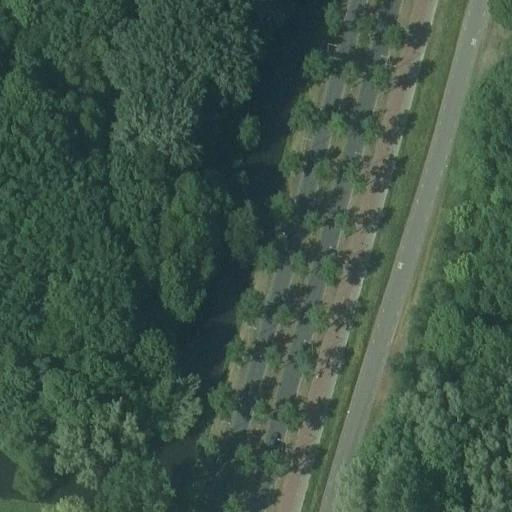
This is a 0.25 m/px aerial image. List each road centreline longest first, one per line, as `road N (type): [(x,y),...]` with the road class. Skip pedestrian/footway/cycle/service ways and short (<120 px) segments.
road 1 (unclassified): [(331,511),(482,0)]
road 2 (secondary): [(355,0),(212,511)]
road 3 (secondary): [(253,511),(388,0)]
